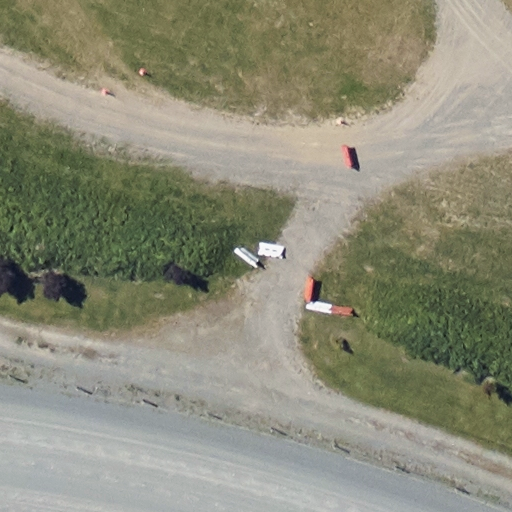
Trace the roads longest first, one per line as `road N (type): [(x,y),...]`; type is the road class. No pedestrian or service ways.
road 1 (track): [(0,65),(75,100),(341,167),(466,123),(511,124)]
road 2 (track): [(470,0),(468,61),(389,150)]
